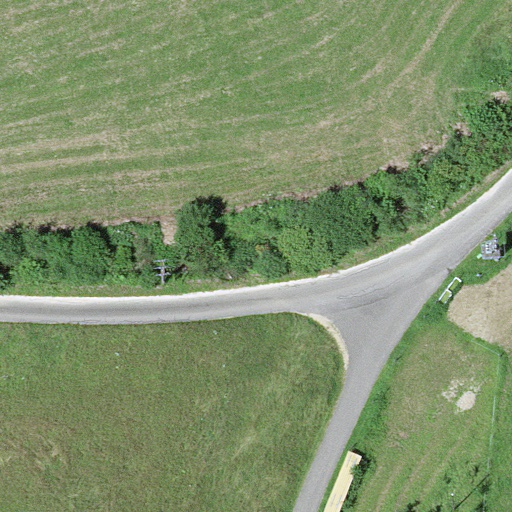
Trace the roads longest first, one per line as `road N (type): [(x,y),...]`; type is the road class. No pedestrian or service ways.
road 1 (unclassified): [(0,299),(236,305),(382,287)]
road 2 (unclassified): [(305,511),(364,373),(382,287)]
road 3 (unclassified): [(382,287),(511,190)]
